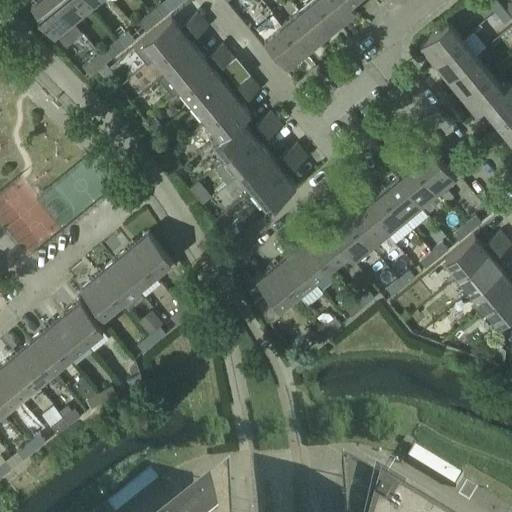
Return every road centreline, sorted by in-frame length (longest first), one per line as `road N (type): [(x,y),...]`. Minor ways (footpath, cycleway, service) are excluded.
road 1 (residential): [(346,168),(209,0)]
road 2 (residential): [(229,263),(346,168)]
road 3 (residential): [(511,211),(423,105)]
road 4 (residential): [(423,105),(384,48),(388,34),(430,0)]
